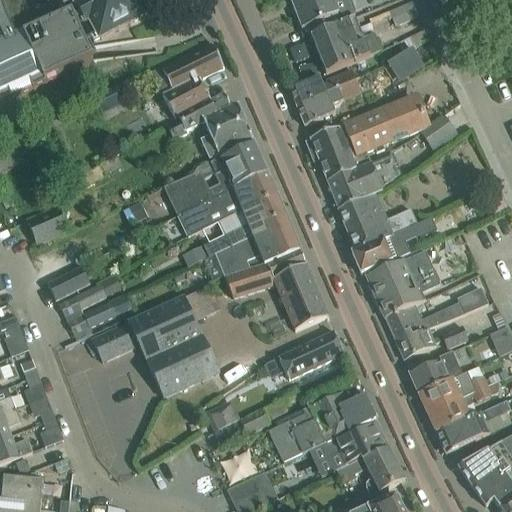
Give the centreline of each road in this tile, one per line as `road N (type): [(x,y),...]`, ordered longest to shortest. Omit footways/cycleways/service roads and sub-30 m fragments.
road 1 (tertiary): [(447,511),(217,0)]
road 2 (residential): [(489,116),(434,0)]
